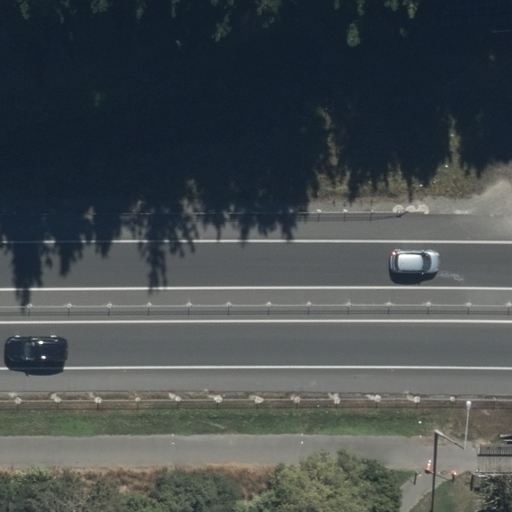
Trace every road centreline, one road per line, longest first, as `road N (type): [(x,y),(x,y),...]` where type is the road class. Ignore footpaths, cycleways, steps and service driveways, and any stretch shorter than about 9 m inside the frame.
road 1 (trunk): [(511,343),(0,345)]
road 2 (trunk): [(0,265),(511,265)]
